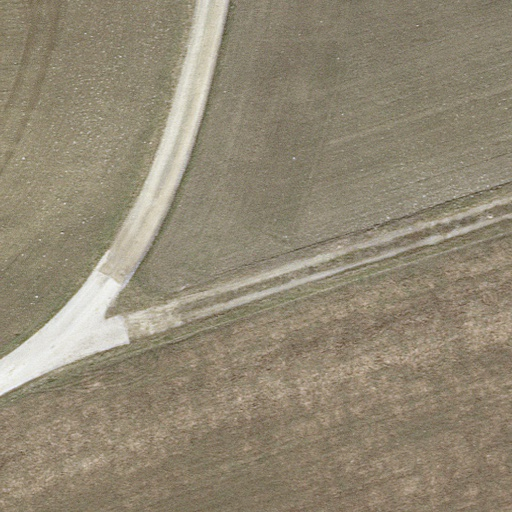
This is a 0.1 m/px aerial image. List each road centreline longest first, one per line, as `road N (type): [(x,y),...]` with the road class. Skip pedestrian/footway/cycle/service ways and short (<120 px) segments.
road 1 (track): [(48,353),(511,202)]
road 2 (track): [(0,376),(48,353),(137,222),(215,40),(220,0)]
